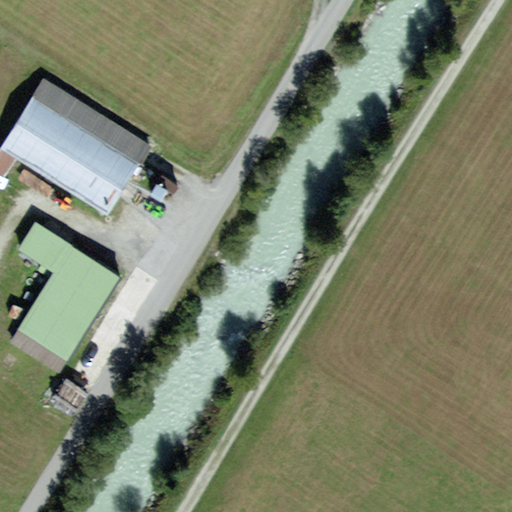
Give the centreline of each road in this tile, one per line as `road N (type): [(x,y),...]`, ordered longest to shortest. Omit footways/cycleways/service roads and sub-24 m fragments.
road 1 (track): [(178,511),(493,0)]
road 2 (unclassified): [(339,0),(28,511)]
